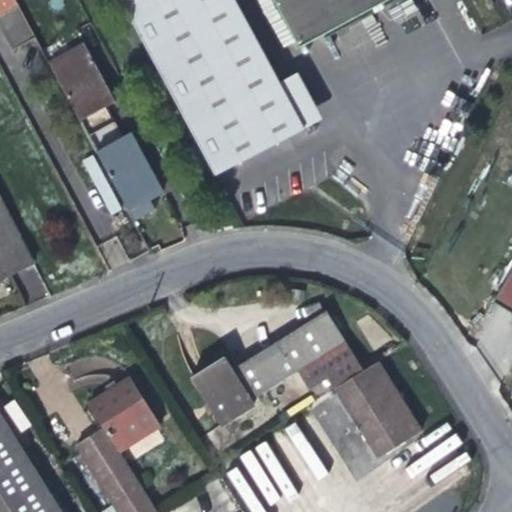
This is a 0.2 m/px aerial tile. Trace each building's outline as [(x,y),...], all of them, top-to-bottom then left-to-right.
[(37,42),(14,0),(0,0),(0,31),(13,54),(37,42)] [(124,0),(214,171),(301,126),(277,80),(235,0),(124,0)] [(270,0),(295,49),(355,18),(391,0),(270,0)] [(50,67),(90,141),(118,127),(109,110),(116,106),(104,83),(85,48),(50,67)] [(295,71),(277,80),(301,126),(319,116),(295,71)] [(126,142),(118,127),(90,141),(128,211),(129,210),(149,200),(154,197),(163,193),(134,138),(126,142)] [(155,211),(149,200),(129,210),(135,222),(155,211)] [(0,280),(33,263),(0,201),(0,280)] [(511,272),(495,300),(511,310),(511,272)] [(253,400),(299,370),(346,340),(327,311),(280,340),(233,369),(226,357),(192,379),(222,427),(256,406),(253,400)] [(328,377),(335,389),(364,370),(346,340),(299,370),(311,387),(328,377)] [(377,362),(364,370),(335,389),(334,389),(378,459),(400,446),(421,433),(377,362)] [(158,511),(164,509),(164,508),(127,448),(170,421),(141,375),(120,388),(98,402),(111,422),(78,442),(115,503),(104,511),(158,511)] [(14,399),(3,406),(20,432),(30,425),(14,399)] [(0,511),(59,511),(0,418),(0,511)]
